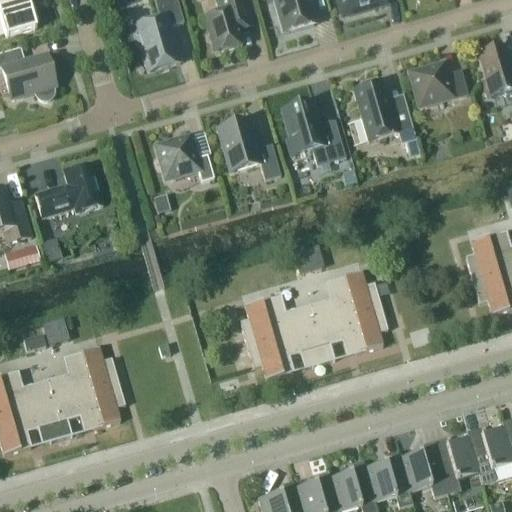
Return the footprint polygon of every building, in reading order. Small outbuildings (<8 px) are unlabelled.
[(32,2),(31,0),(0,0),(0,21),(5,40),(36,31),(28,3),(32,2)] [(183,26),(175,0),(167,0),(155,4),(160,21),(132,29),(137,49),(141,47),(143,56),(142,59),(144,69),(147,70),(148,75),(180,66),(170,30),(183,26)] [(249,21),(242,0),(220,0),(217,1),(221,16),(205,21),(215,56),(242,48),(235,25),(249,21)] [(273,0),(278,18),(281,17),(286,35),(314,27),(309,10),(311,9),(308,0),(273,0)] [(336,0),(342,19),(387,7),(384,0),(336,0)] [(511,76),(504,49),(478,57),(486,84),(483,84),(488,100),(511,93),(511,76)] [(15,67),(11,53),(0,56),(0,72),(3,72),(12,103),(36,96),(36,98),(38,101),(40,103),(44,104),(47,104),(50,102),(52,100),(53,96),(53,93),(53,91),(54,90),(48,69),(49,65),(46,63),(45,58),(15,67)] [(446,78),(443,67),(410,77),(419,110),(451,101),(452,102),(466,98),(460,75),(446,78)] [(383,84),(353,93),(367,145),(398,136),(401,148),(405,147),(407,155),(418,151),(416,144),(406,109),(391,113),(388,102),(383,84)] [(322,137),(313,105),(282,114),(290,142),(287,143),(292,158),(312,153),(317,170),(346,161),(337,133),(322,137)] [(256,152),(248,123),(217,132),(230,176),(260,168),(264,184),(281,179),(272,148),(256,152)] [(196,162),(189,140),(156,150),(166,183),(198,174),(201,185),(214,181),(207,158),(196,162)] [(103,209),(91,168),(64,176),(67,188),(35,198),(42,222),(74,212),(76,217),(103,209)] [(345,185),(356,182),(353,170),(341,174),(345,185)] [(0,194),(0,236),(3,236),(6,248),(31,241),(21,207),(8,211),(3,194),(0,194)] [(474,258),(465,261),(479,308),(488,305),(492,318),(511,312),(511,250),(492,256),(487,240),(470,245),(474,258)] [(9,273),(41,264),(37,248),(4,257),(9,273)] [(317,251),(293,258),(299,278),(323,271),(317,251)] [(249,323),(240,325),(253,372),(262,370),(266,383),(293,376),(288,359),(300,356),(305,372),(305,371),(331,364),(334,363),(330,347),(351,341),(356,358),(382,350),(379,336),(387,334),(374,287),(365,289),(361,276),(344,281),(349,297),(308,309),(267,321),(262,304),(245,309),(249,323)] [(62,321),(43,327),(49,348),(62,345),(67,343),(64,333),(65,332),(62,321)] [(45,350),(42,339),(23,344),(26,356),(45,350)] [(170,358),(167,347),(158,350),(161,360),(170,358)] [(0,446),(4,459),(31,451),(26,435),(38,431),(42,447),(44,447),(68,440),(71,439),(67,423),(88,417),(93,433),(120,425),(116,412),(125,409),(111,362),(103,365),(99,351),(82,356),(86,373),(23,391),(18,375),(0,379),(0,446)] [(511,422),(501,426),(503,432),(511,461),(511,422)] [(466,436),(468,442),(479,477),(478,477),(481,488),(495,484),(511,479),(511,461),(503,432),(482,438),(480,432),(467,436),(466,436)] [(445,442),(432,446),(447,498),(460,495),(457,483),(478,477),(479,477),(468,442),(447,448),(445,442)] [(434,502),(447,498),(432,446),(419,450),(420,456),(399,462),(409,497),(430,491),(434,502)] [(385,466),(364,472),(374,507),(395,501),(398,511),(399,511),(413,508),(409,497),(399,462),(397,456),(384,460),(385,466)] [(375,511),(374,507),(364,472),(363,466),(349,470),(350,476),(329,482),(337,511),(355,511),(360,511),(375,511)] [(299,511),(337,511),(329,482),(328,476),(314,480),(315,486),(294,492),(299,511)] [(299,511),(294,492),(293,486),(279,490),(280,496),(258,502),(260,511),(299,511)]
